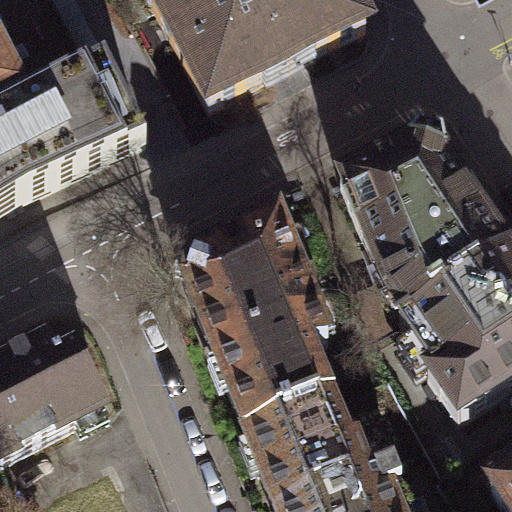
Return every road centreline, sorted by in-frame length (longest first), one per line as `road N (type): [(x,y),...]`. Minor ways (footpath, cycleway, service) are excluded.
road 1 (residential): [(448,58),(100,247)]
road 2 (residential): [(205,511),(100,247)]
